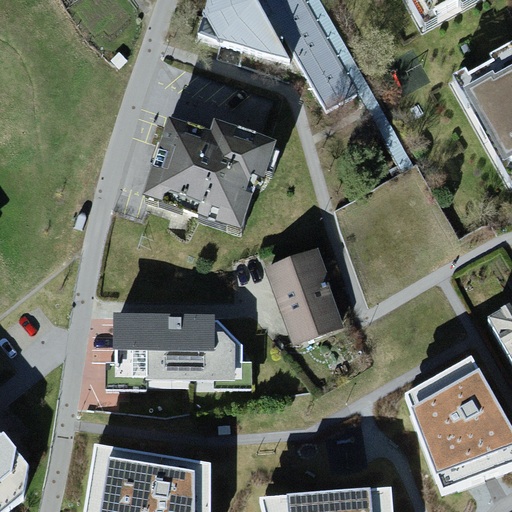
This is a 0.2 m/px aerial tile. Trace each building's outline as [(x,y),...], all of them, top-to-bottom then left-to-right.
[(307,0),(210,0),(197,48),(296,74),(331,134),(373,109),(307,0)] [(488,0),(402,0),(422,36),(488,0)] [(511,195),(511,56),(450,92),(510,196),(511,195)] [(202,140),(165,129),(140,209),(238,240),(254,190),(264,193),(276,154),(207,133),(202,140)] [(320,256),(264,275),(291,356),(347,337),(320,256)] [(511,316),(486,330),(511,377),(511,316)] [(218,325),(112,327),(113,395),(241,393),(240,352),(218,325)] [(511,483),(511,446),(483,365),(404,393),(444,507),(511,483)] [(326,415),(250,428),(262,494),(338,480),(326,415)] [(0,511),(12,511),(41,491),(0,435),(0,511)] [(89,511),(214,511),(216,472),(91,469),(89,511)] [(392,511),(390,499),(328,511),(392,511)]
